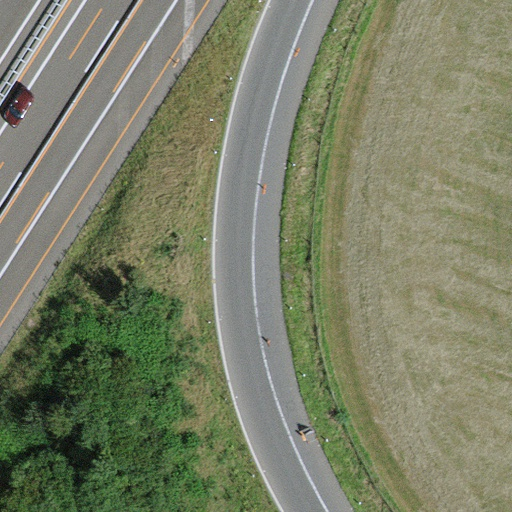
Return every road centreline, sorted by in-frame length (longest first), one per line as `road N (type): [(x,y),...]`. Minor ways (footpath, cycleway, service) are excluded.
road 1 (motorway): [(309,511),(253,380),(240,311),(247,167),(299,0)]
road 2 (motorway): [(0,205),(131,0)]
